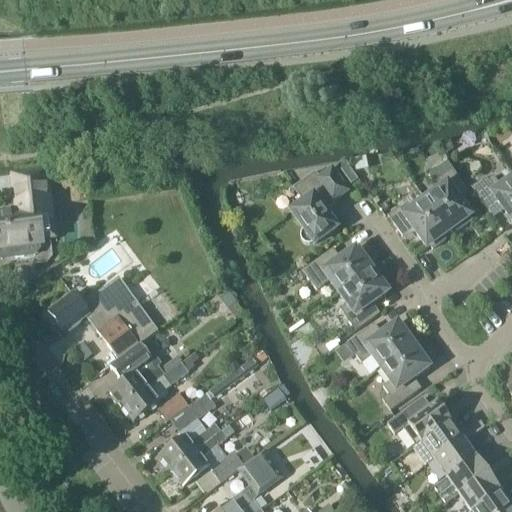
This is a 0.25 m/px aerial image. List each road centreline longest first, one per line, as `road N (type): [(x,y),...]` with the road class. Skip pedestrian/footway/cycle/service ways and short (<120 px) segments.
road 1 (secondary): [(0,71),(385,31),(511,0)]
road 2 (residential): [(17,333),(159,511)]
